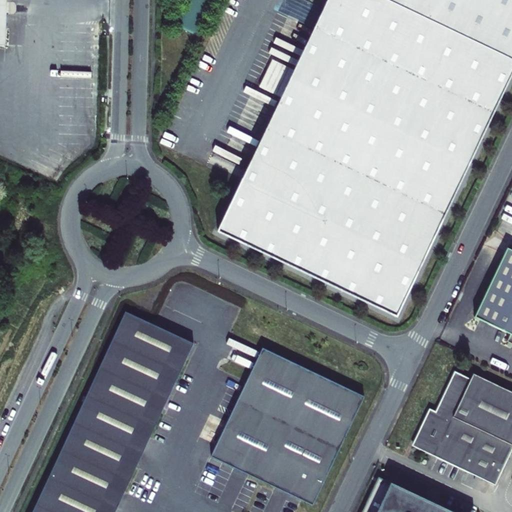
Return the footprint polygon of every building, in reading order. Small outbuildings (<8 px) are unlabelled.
[(190,0),(184,29),(200,32),(206,0),(190,0)] [(511,71),(511,0),(328,0),(219,231),(396,315),(511,71)] [(511,249),(507,247),(473,318),(507,335),(503,342),(511,346),(511,249)] [(127,310),(30,511),(114,511),(195,341),(127,310)] [(211,453),(313,502),(364,393),(263,345),(211,453)] [(494,486),(511,447),(511,392),(474,374),(471,381),(455,373),(435,414),(430,412),(413,448),(494,486)] [(450,511),(379,477),(361,511),(450,511)]
